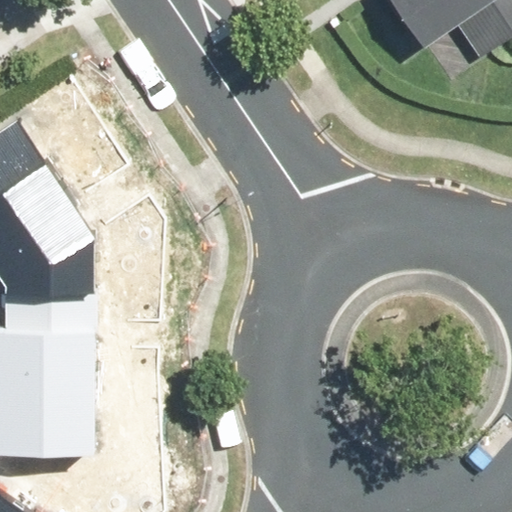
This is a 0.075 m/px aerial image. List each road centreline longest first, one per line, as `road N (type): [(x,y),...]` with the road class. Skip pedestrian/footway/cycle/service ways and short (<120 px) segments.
road 1 (residential): [(329,477),(292,443),(262,375),(264,324),(301,253),(342,224)]
road 2 (residential): [(342,224),(175,0)]
road 3 (residential): [(511,451),(483,477),(436,496),(385,497),(329,477)]
road 4 (residential): [(342,224),(413,209),(462,221),(511,255)]
